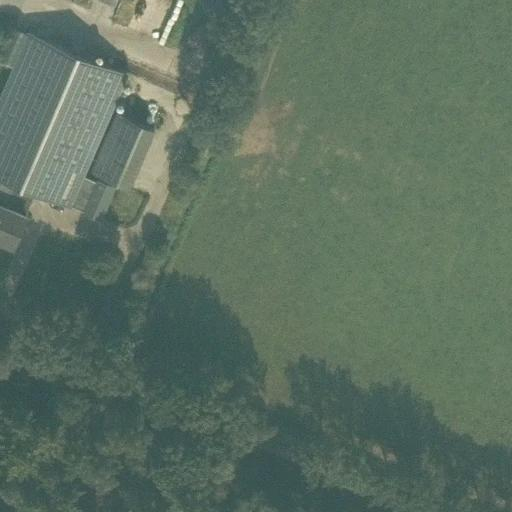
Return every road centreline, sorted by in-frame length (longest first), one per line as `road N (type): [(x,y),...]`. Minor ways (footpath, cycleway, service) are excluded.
road 1 (tertiary): [(450,511),(0,318)]
road 2 (track): [(256,0),(97,360)]
